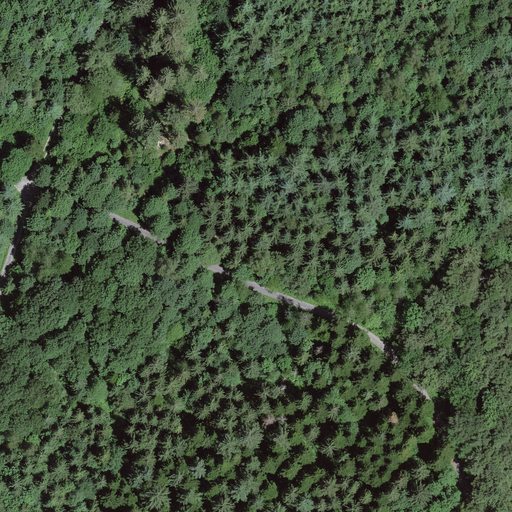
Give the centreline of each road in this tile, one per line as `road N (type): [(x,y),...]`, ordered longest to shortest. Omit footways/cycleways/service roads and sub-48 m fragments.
road 1 (track): [(473,511),(428,402),(369,336),(91,208),(0,175)]
road 2 (track): [(115,0),(32,187)]
